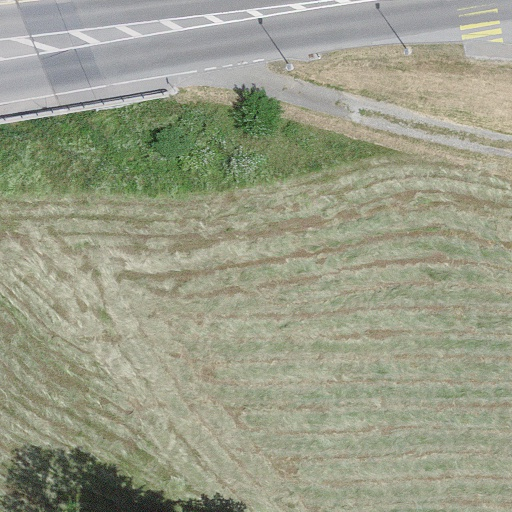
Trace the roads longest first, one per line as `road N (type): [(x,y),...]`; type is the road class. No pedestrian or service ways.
road 1 (secondary): [(0,51),(309,6)]
road 2 (secondary): [(309,6),(511,3)]
